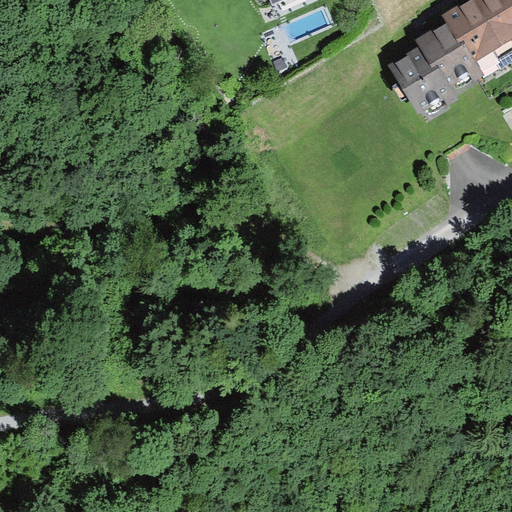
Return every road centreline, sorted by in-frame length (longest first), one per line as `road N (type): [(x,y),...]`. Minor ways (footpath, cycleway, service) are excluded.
road 1 (track): [(354,294),(245,379),(198,399),(0,426)]
road 2 (track): [(354,294),(323,262),(239,213),(206,207),(0,225)]
road 3 (residential): [(511,188),(354,294)]
